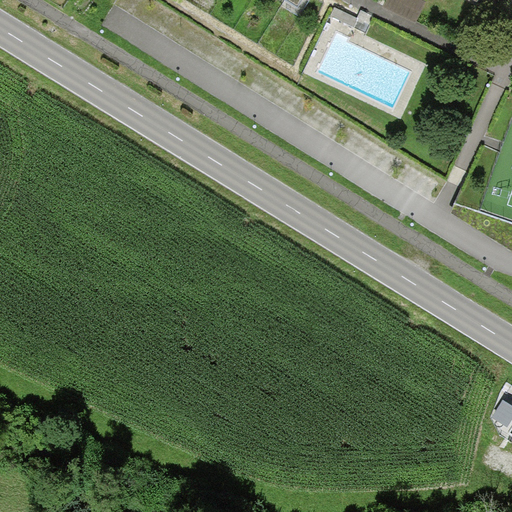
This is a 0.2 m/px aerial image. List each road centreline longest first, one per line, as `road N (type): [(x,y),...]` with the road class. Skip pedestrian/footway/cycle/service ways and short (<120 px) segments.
road 1 (primary): [(0,28),(511,345)]
road 2 (track): [(511,297),(28,0)]
